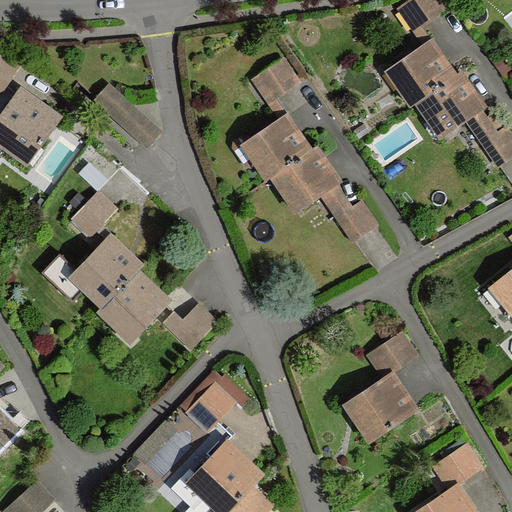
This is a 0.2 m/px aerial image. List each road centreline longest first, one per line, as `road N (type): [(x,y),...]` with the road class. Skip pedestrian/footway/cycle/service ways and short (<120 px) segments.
road 1 (residential): [(153,4),(177,129),(253,317)]
road 2 (residential): [(389,279),(511,493)]
road 3 (residential): [(253,317),(84,491)]
road 4 (residential): [(84,491),(0,322)]
road 5 (residential): [(264,344),(318,511)]
road 6 (residential): [(0,8),(153,4)]
road 7 (residential): [(389,279),(264,344)]
road 8 (residential): [(511,209),(389,279)]
